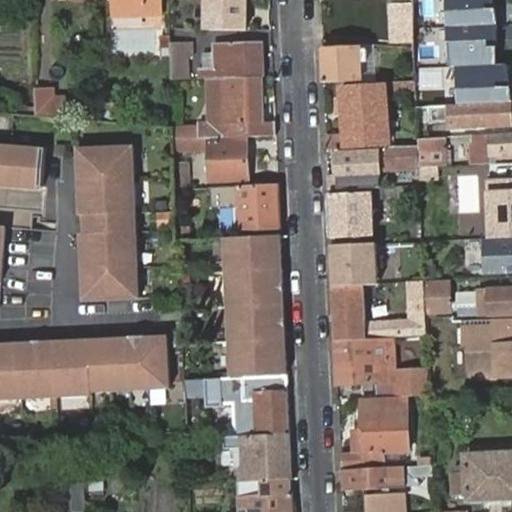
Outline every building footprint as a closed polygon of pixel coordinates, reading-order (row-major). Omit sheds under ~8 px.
[(112,0),(113,19),(147,18),(147,13),(160,14),(159,0),(112,0)] [(247,0),(202,0),(203,30),(247,30),(247,0)] [(391,0),(391,42),(412,42),(412,4),(411,0),(391,0)] [(495,0),(447,0),(450,67),(459,67),(460,105),(511,103),(511,88),(506,64),(497,64),(501,25),(495,0)] [(170,36),(171,34),(157,35),(157,54),(171,53),(171,47),(170,36)] [(369,84),(368,47),(322,42),(324,86),(343,85),(369,84)] [(171,53),(172,82),(189,82),(188,60),(192,60),(192,45),(182,46),(171,47),(171,53)] [(202,81),(215,81),(264,79),(263,46),(218,48),(218,57),(214,57),(214,70),(202,70),(202,81)] [(174,128),(174,129),(175,141),(211,140),(277,137),(277,124),(266,125),(264,79),(215,81),(216,111),(212,111),(214,127),(174,128)] [(414,82),(382,83),(382,88),(389,88),(390,91),(415,90),(414,82)] [(369,84),(343,85),(345,104),(336,104),(337,119),(345,118),(346,136),(326,137),(327,152),(356,151),(355,147),(391,144),(391,127),(379,127),(378,117),(390,115),(390,91),(389,88),(382,88),(382,83),(369,84)] [(51,88),(34,89),(35,118),(63,121),(63,101),(52,101),(51,88)] [(511,118),(511,103),(460,105),(416,107),(417,129),(441,128),(440,124),(449,123),(450,128),(511,125),(511,119),(511,118)] [(124,108),(105,107),(105,120),(125,121),(124,108)] [(391,127),(390,115),(378,117),(379,127),(391,127)] [(511,134),(469,136),(470,157),(470,167),(496,166),(495,156),(511,155),(511,134)] [(443,137),(417,138),(418,149),(419,170),(445,169),(443,137)] [(211,140),(175,141),(175,155),(212,153),(212,184),(249,183),(246,142),(211,143),(211,140)] [(142,303),(134,147),(80,150),(83,219),(87,219),(87,238),(84,238),(87,292),(90,292),(90,305),(142,303)] [(419,170),(418,149),(378,150),(378,156),(339,157),(340,180),(360,179),(360,191),(381,190),(382,190),(381,174),(419,172),(419,170)] [(0,189),(30,191),(30,187),(47,189),(50,158),(0,153),(0,189)] [(186,164),(176,165),(176,189),(186,188),(186,164)] [(511,176),(487,178),(490,238),(511,237),(511,176)] [(282,238),(280,186),(238,188),(241,240),(282,238)] [(372,196),(329,197),(331,240),(374,239),(372,196)] [(181,233),(182,243),(190,243),(190,232),(181,233)] [(511,237),(490,238),(484,238),(486,275),(511,274),(511,237)] [(241,240),(239,240),(246,379),(288,377),(282,238),(241,240)] [(364,251),(364,247),(331,248),(333,289),(363,288),(366,288),(365,278),(385,277),(384,251),(364,251)] [(450,284),(423,285),(425,317),(451,316),(452,319),(511,315),(511,290),(478,293),(479,301),(450,303),(450,284)] [(333,289),(335,343),(399,341),(426,340),(425,317),(423,285),(409,286),(410,323),(365,324),(363,288),(333,289)] [(494,325),(464,326),(465,346),(468,346),(470,378),(511,376),(511,319),(494,321),(494,325)] [(170,339),(0,345),(0,398),(172,393),(170,339)] [(399,341),(335,343),(337,386),(399,383),(399,400),(407,400),(428,399),(427,369),(400,372),(399,341)] [(291,437),(288,377),(246,379),(220,380),(220,410),(235,410),(235,440),(291,437)] [(407,400),(399,400),(362,401),(364,433),(364,454),(353,455),(340,455),(341,472),(387,470),(386,454),(400,454),(409,453),(407,400)] [(364,454),(364,433),(352,434),(353,455),(364,454)] [(293,480),(291,437),(235,440),(225,440),(226,452),(235,452),(236,483),(238,483),(293,480)] [(400,469),(400,454),(386,454),(387,470),(400,469)] [(511,454),(486,455),(464,456),(465,472),(451,472),(452,495),(465,495),(465,504),(511,502),(511,454)] [(431,468),(431,458),(423,458),(423,469),(431,468)] [(387,470),(341,472),(342,492),(406,490),(406,480),(432,479),(431,468),(423,469),(400,469),(387,470)] [(294,511),(293,480),(238,483),(240,511),(251,510),(251,511),(294,511)] [(87,511),(87,482),(72,483),(72,511),(87,511)]
